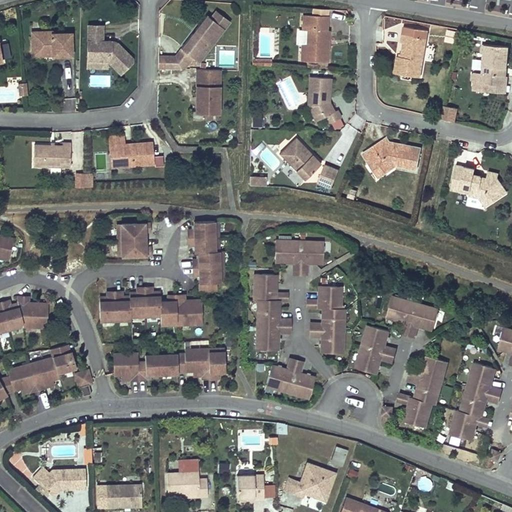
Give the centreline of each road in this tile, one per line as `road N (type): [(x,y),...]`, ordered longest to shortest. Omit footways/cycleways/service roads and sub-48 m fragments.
road 1 (residential): [(111,406),(211,402),(281,412),(511,492)]
road 2 (residential): [(0,120),(143,107),(148,0)]
road 3 (residential): [(370,1),(368,86),(383,112),(511,137)]
road 4 (residential): [(111,406),(70,295),(20,275),(0,283)]
road 5 (residential): [(370,1),(511,26)]
